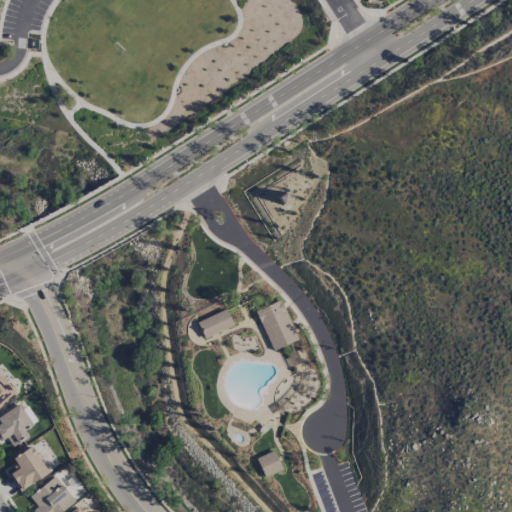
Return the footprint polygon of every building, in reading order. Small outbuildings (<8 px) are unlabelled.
[(29,37),(36,38),(36,48),(28,47),(29,37)] [(278,197),(285,192),(290,200),(283,205),(278,197)] [(254,311),(279,299),(297,338),(272,350),(254,311)] [(196,321),(225,308),(232,324),(204,338),(196,321)] [(0,414),(0,438),(1,440),(6,437),(12,446),(28,435),(24,428),(31,424),(18,403),(0,414)] [(19,490),(48,472),(31,445),(10,458),(16,468),(9,473),(19,490)] [(255,457),(272,449),(281,468),(264,476),(255,457)] [(28,495),(36,506),(31,509),(33,511),(60,511),(74,501),(54,475),(28,495)]
